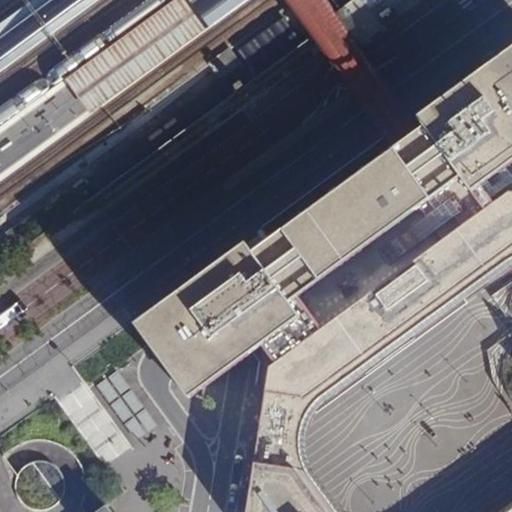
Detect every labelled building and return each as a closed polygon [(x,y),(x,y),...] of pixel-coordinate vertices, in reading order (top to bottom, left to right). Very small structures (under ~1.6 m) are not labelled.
[(39,0),(0,29),(0,68),(93,0),(39,0)] [(183,0),(65,87),(85,115),(242,0),(183,0)] [(283,0),(395,149),(409,139),(422,129),(360,45),(350,32),(340,18),(326,0),(283,0)] [(383,28),(390,23),(387,19),(385,16),(379,21),(381,24),(383,28)] [(310,19),(296,30),(283,39),(254,60),(246,65),(110,164),(64,198),(147,311),(193,277),(209,266),(265,342),(283,367),(304,396),(329,378),(330,377),(360,356),(384,339),(397,329),(416,315),(435,301),(456,286),(492,261),(502,253),(464,201),(440,167),(405,119),(379,114),(360,88),(318,29),(310,19)] [(486,270),(511,250),(511,95),(406,174),(426,201),(422,204),(438,227),(448,219),(486,270)] [(250,352),(252,351),(243,339),(256,331),(209,266),(178,289),(171,295),(180,308),(142,336),(149,346),(160,360),(179,387),(218,359),(226,370),(239,361),(250,352)] [(180,308),(171,295),(132,322),(142,336),(180,308)] [(243,339),(252,351),(259,361),(258,363),(272,352),(256,331),(243,339)] [(187,399),(226,370),(218,359),(179,387),(187,399)] [(117,372),(100,385),(139,438),(156,425),(117,372)] [(11,445),(0,453),(0,511),(110,511),(105,506),(96,511),(83,511),(79,506),(82,495),(83,488),(82,473),(77,461),(70,452),(66,449),(56,443),(48,440),(40,439),(28,439),(18,442),(11,445)]
